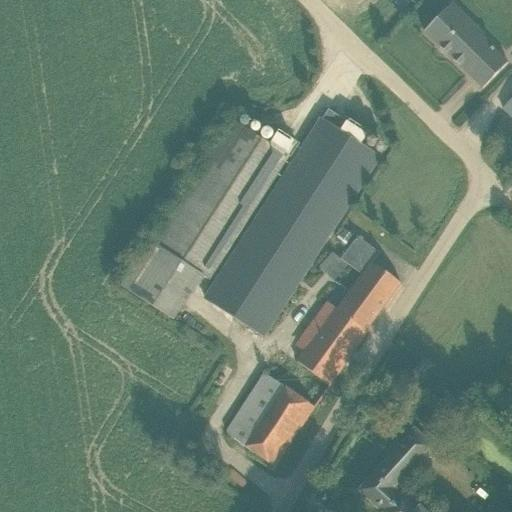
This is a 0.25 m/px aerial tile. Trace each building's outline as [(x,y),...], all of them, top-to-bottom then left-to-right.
[(511,52),(449,0),(448,0),(421,32),(485,87),(511,55),(511,52)] [(511,91),(498,106),(511,119),(511,91)] [(291,155),(235,119),(126,287),(172,317),(204,268),(213,274),(291,155)] [(377,160),(319,122),(207,295),(265,333),(377,160)] [(378,254),(356,239),(343,260),(333,253),(320,272),(340,285),(351,268),(362,275),(337,312),(325,304),(308,330),(315,335),(298,361),(332,383),(397,285),(369,266),(378,254)] [(315,412),(264,378),(229,432),(280,465),(315,412)] [(377,511),(423,511),(419,508),(418,509),(396,490),(433,447),(413,429),(356,493),(377,511)]
